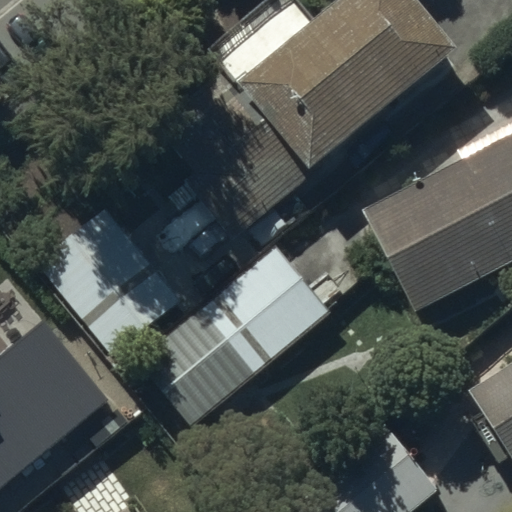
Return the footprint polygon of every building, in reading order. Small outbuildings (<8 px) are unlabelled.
[(460,66),(407,0),(363,0),(316,37),(289,5),(213,64),(228,82),(160,137),(199,183),(188,190),(235,249),(460,66)] [(511,276),(511,141),(362,218),(390,272),(417,325),(511,276)] [(182,310),(106,218),(39,273),(115,365),(182,310)] [(137,360),(191,431),(329,314),(276,249),(137,360)] [(0,489),(106,402),(41,324),(0,357),(0,489)] [(511,384),(475,409),(495,452),(511,476),(511,384)] [(295,511),(420,511),(439,496),(385,428),(288,503),(295,511)]
